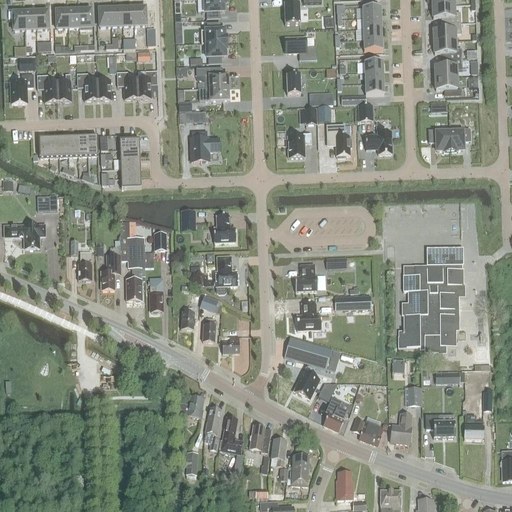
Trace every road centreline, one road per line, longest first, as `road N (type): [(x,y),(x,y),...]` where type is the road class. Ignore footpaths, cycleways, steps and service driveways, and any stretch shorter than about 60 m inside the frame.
road 1 (residential): [(0,127),(137,121),(153,132),(161,181),(258,182)]
road 2 (residential): [(253,403),(265,364),(258,182)]
road 3 (residential): [(258,182),(252,0)]
road 4 (residential): [(411,175),(404,0)]
road 5 (residential): [(504,172),(498,0)]
road 6 (unknown): [(80,367),(62,378),(61,424),(46,463),(28,468),(31,511)]
road 7 (residential): [(258,182),(411,175)]
road 8 (secondary): [(470,492),(340,445)]
